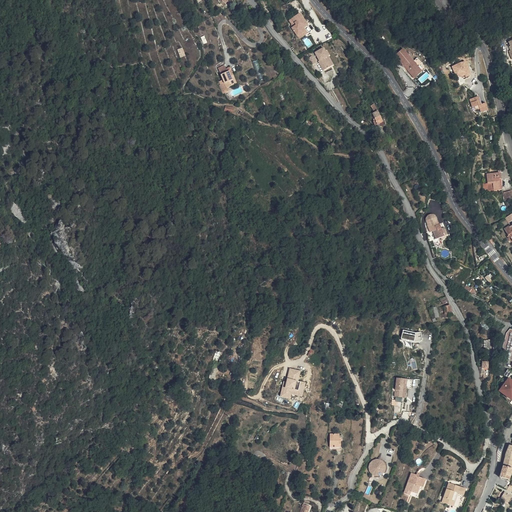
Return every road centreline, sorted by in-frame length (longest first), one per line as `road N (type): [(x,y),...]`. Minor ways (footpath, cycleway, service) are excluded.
road 1 (residential): [(491,438),(461,318),(429,266),(381,153),(251,0)]
road 2 (secondary): [(511,277),(455,205),(386,71),(314,0)]
road 3 (tertiary): [(437,0),(487,53),(511,147)]
road 4 (residential): [(491,438),(471,467),(404,422),(392,422),(372,441)]
